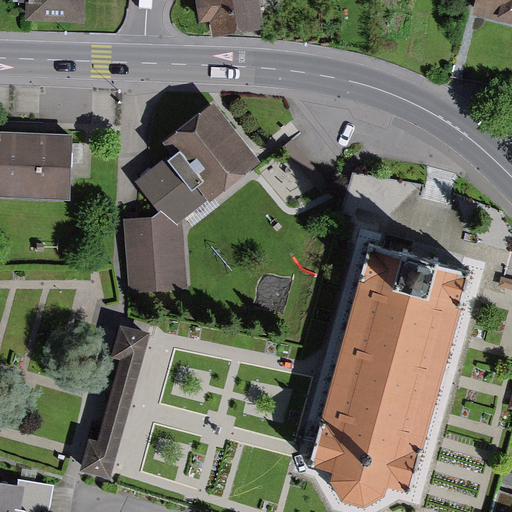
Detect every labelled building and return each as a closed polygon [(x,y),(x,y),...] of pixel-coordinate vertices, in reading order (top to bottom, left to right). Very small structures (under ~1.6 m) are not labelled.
[(22,0),(22,21),(80,23),(80,0),(22,0)] [(250,0),(191,0),(193,18),(206,17),(207,28),(252,24),(250,0)] [(511,0),(473,0),(469,17),(511,26),(511,0)] [(162,217),(125,222),(132,292),(185,286),(178,221),(245,165),(197,108),(151,146),(164,161),(135,185),(162,217)] [(31,136),(0,132),(0,197),(74,201),(77,141),(31,136)] [(401,212),(407,178),(355,168),(348,202),(401,212)] [(343,354),(313,463),(343,471),(341,482),(349,496),(369,501),(383,492),(386,480),(413,486),(469,276),(470,272),(439,263),(404,254),(373,244),(343,354)] [(144,337),(118,329),(111,354),(123,357),(98,445),(87,441),(80,467),(105,474),(144,337)] [(40,511),(43,494),(0,487),(0,511),(40,511)] [(511,511),(511,504),(498,500),(494,511),(511,511)]
